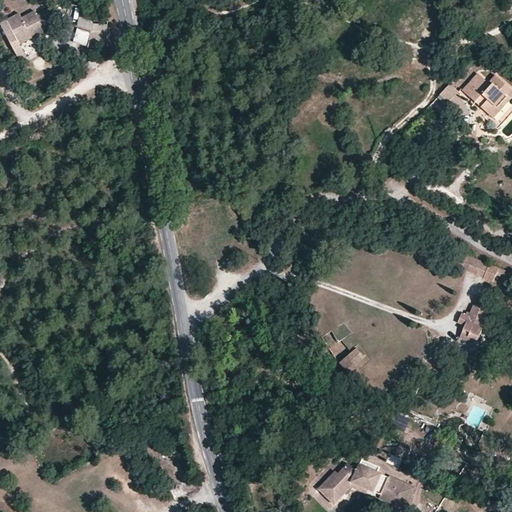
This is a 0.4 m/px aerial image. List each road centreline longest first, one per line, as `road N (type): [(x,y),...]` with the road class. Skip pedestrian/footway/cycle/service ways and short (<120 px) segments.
road 1 (secondary): [(226,511),(192,391),(120,0)]
road 2 (track): [(313,0),(355,28),(428,46),(469,41),(511,22)]
road 3 (unknown): [(264,266),(447,329)]
road 4 (track): [(0,140),(131,58)]
